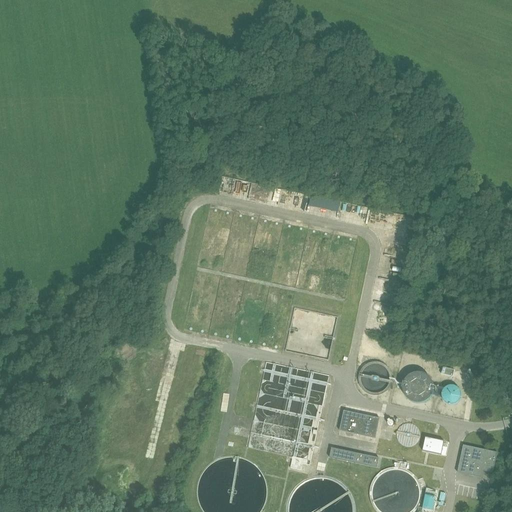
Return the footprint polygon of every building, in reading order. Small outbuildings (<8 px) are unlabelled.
[(317,202),(316,208),(326,211),(328,204),(317,202)] [(372,227),(372,211),(363,211),(363,227),(372,227)] [(395,228),(393,241),(403,243),(405,229),(395,228)] [(178,393),(187,357),(183,356),(176,386),(166,383),(163,396),(172,398),(173,392),(178,393)] [(443,367),(441,374),(453,377),(454,370),(443,367)] [(428,387),(428,384),(427,380),(425,378),(423,375),(420,373),(417,371),(414,371),(411,370),(407,371),(405,372),(402,374),(399,376),(397,379),(396,381),(395,385),(395,387),(395,391),(397,395),(398,397),(400,399),(402,401),(405,403),(409,404),(412,404),(414,404),(418,403),(421,401),(423,399),(425,397),(427,394),(428,390),(428,387)] [(455,395),(455,394),(455,392),(454,390),(452,387),(450,386),(448,385),(445,385),(443,385),(441,386),(439,388),(437,390),(437,391),(436,395),(436,397),(437,399),(439,401),(442,403),(446,404),(449,404),(452,402),(453,401),(454,399),(455,397),(455,395)] [(339,431),(375,439),(380,419),(343,411),(339,431)] [(422,451),(441,455),(444,442),(425,438),(422,451)] [(482,471),(493,474),(497,453),(463,445),(457,473),(481,478),(482,471)] [(376,468),(378,459),(331,449),(329,458),(376,468)] [(426,494),(422,511),(434,511),(438,496),(426,494)]
